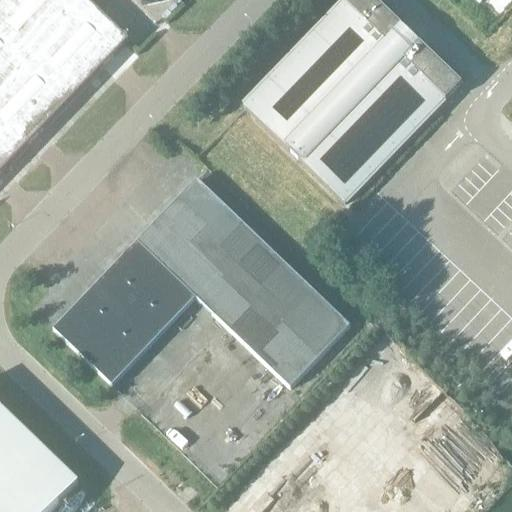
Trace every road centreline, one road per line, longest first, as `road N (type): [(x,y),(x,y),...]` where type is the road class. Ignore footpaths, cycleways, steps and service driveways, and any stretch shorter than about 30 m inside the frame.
road 1 (unclassified): [(0,270),(253,0)]
road 2 (unclassified): [(165,511),(0,351)]
